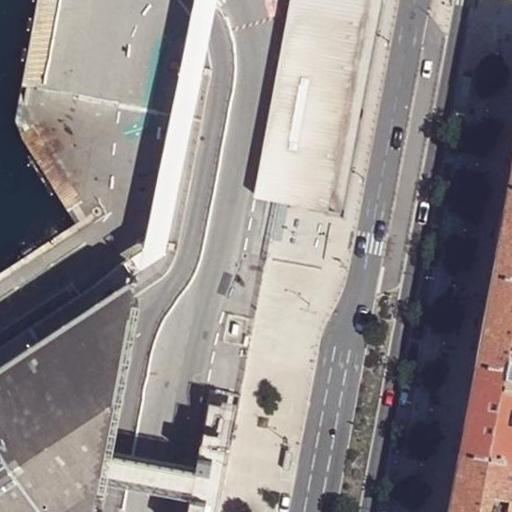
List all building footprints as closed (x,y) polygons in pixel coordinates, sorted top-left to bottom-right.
[(0,340),(0,356),(29,337),(138,266),(179,239),(221,0),(200,0),(158,236),(0,340)] [(366,94),(370,70),(383,0),(368,0),(339,161),(330,159),(328,172),(310,169),(312,156),(290,152),(285,179),(269,176),(274,148),(265,147),(256,194),(279,198),(344,210),(366,94)] [(292,0),(265,147),(274,148),(269,176),(285,179),(290,152),(312,156),(310,169),(328,172),(330,159),(339,161),(368,0),(292,0)] [(498,254),(489,299),(511,302),(511,210),(506,210),(498,254)] [(0,511),(84,511),(94,506),(99,476),(104,451),(107,433),(54,468),(14,406),(92,355),(115,389),(138,266),(29,337),(42,357),(11,377),(0,359),(0,511)] [(473,388),(511,395),(511,302),(489,299),(480,347),(473,388)] [(29,337),(0,356),(0,359),(11,377),(42,357),(29,337)] [(115,389),(92,355),(14,406),(54,468),(107,433),(115,389)] [(511,395),(473,388),(465,430),(456,475),(511,485),(511,395)] [(158,461),(104,451),(99,476),(153,486),(190,493),(190,498),(205,500),(202,511),(215,511),(235,407),(207,402),(198,454),(211,456),(209,469),(195,466),(195,468),(158,461)] [(211,456),(198,454),(195,466),(209,469),(211,456)] [(449,511),(511,511),(511,485),(456,475),(449,511)] [(202,511),(205,500),(190,498),(186,511),(202,511)]
